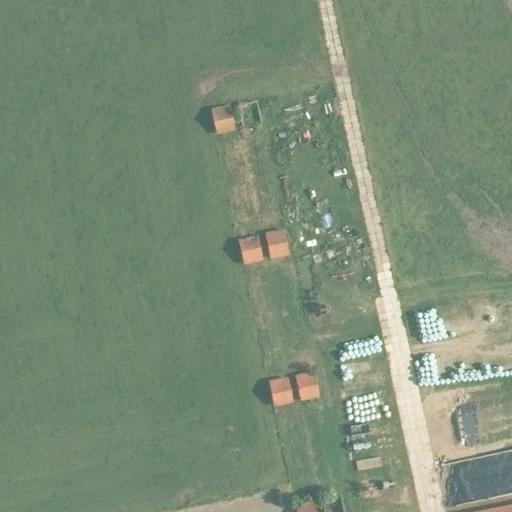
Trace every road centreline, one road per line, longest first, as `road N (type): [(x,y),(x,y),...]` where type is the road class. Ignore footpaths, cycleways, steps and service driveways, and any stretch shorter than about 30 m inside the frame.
road 1 (track): [(433,511),(322,0)]
road 2 (track): [(511,276),(386,300)]
